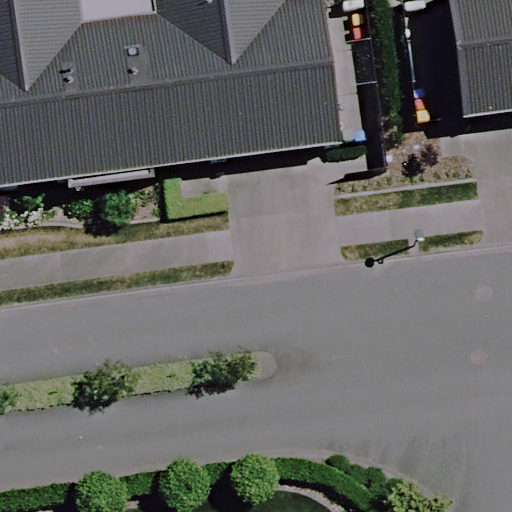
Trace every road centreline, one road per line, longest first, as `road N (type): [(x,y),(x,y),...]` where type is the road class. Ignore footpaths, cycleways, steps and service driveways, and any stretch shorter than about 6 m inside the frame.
road 1 (residential): [(511,383),(0,454)]
road 2 (residential): [(0,344),(511,276)]
